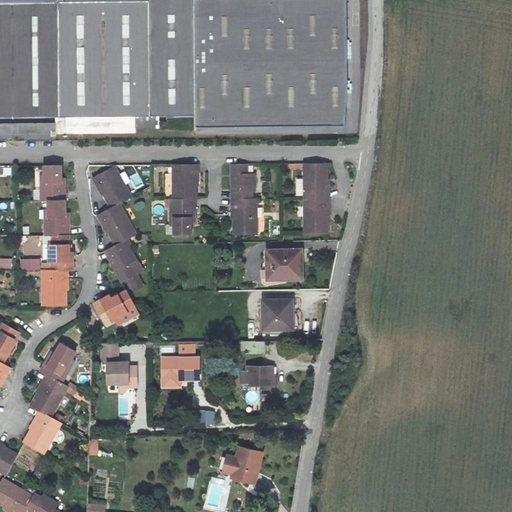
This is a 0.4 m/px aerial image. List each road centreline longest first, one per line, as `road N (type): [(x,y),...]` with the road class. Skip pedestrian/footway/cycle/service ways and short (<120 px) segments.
road 1 (residential): [(367,151),(300,511)]
road 2 (residential): [(78,156),(90,282),(81,305),(30,347),(8,419)]
road 3 (residential): [(78,156),(367,151)]
road 4 (residential): [(376,0),(367,151)]
